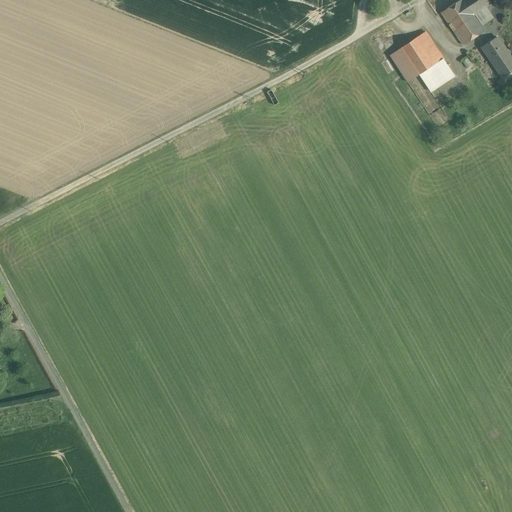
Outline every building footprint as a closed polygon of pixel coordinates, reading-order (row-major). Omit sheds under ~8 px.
[(460,0),(441,13),(464,45),(485,31),(482,26),(474,14),(486,6),(491,3),(488,0),(460,0)] [(474,14),(482,26),(494,18),(486,6),(474,14)] [(426,32),(390,55),(408,82),(419,75),(443,59),(426,32)] [(511,71),(511,58),(497,37),(482,47),(503,78),(511,71)] [(443,59),(419,75),(430,92),(455,76),(443,59)]
